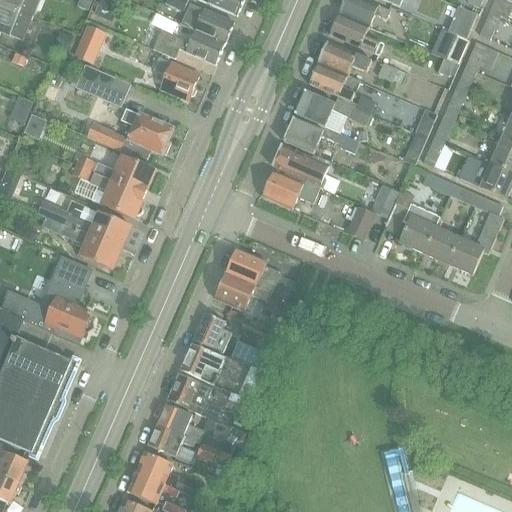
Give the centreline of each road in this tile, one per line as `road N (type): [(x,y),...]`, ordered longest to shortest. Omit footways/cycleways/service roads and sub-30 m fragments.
road 1 (residential): [(265,0),(99,377)]
road 2 (residential): [(106,511),(234,220)]
road 3 (unclassified): [(491,327),(234,220)]
road 4 (residential): [(234,220),(331,0)]
road 5 (tertiary): [(206,209),(296,0)]
road 6 (tertiary): [(130,389),(206,209)]
road 7 (residential): [(99,377),(40,511)]
road 8 (tertiary): [(78,511),(130,389)]
